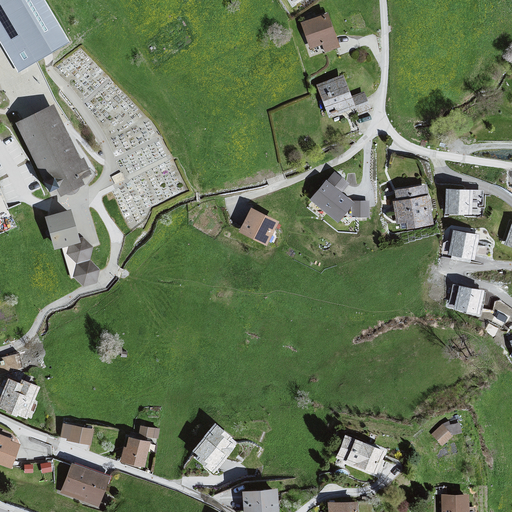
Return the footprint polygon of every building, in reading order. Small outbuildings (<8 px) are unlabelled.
[(48,0),(0,0),(0,44),(18,76),(76,45),(48,0)] [(331,14),(302,24),(311,50),(324,45),(326,52),(342,47),(331,14)] [(347,67),(319,78),(332,111),(354,103),(356,109),(373,103),(366,86),(356,90),(347,67)] [(55,106),(18,122),(38,167),(51,169),(55,180),(45,184),(49,193),(60,190),(63,196),(88,185),(85,180),(95,174),(87,160),(84,160),(55,106)] [(348,184),(333,171),(310,197),(338,221),(355,202),(342,190),(348,184)] [(428,185),(392,190),(398,231),(434,226),(428,185)] [(483,189),(447,188),(447,213),(482,214),(483,189)] [(281,220),(254,207),(242,233),(268,246),(281,220)] [(74,210),(47,216),(57,249),(61,248),(82,243),(74,210)] [(511,221),(503,242),(511,245),(511,221)] [(477,236),(456,232),(451,257),(473,261),(477,236)] [(82,243),(61,248),(69,283),(75,280),(82,287),(97,280),(100,271),(93,261),(96,250),(86,240),(82,243)] [(22,382),(10,378),(0,404),(0,406),(31,418),(43,385),(24,378),(22,382)] [(216,420),(191,448),(218,472),(243,445),(216,420)] [(443,424),(433,435),(446,446),(457,434),(467,431),(464,423),(454,425),(452,420),(443,424)] [(95,428),(64,423),(61,441),(93,446),(95,428)] [(160,429),(141,425),(138,436),(158,440),(160,429)] [(0,434),(0,463),(16,469),(25,443),(0,434)] [(390,450),(348,435),(339,459),(381,474),(390,450)] [(154,441),(127,436),(121,462),(148,468),(154,441)] [(72,464),(62,492),(101,506),(111,478),(72,464)] [(281,511),(280,489),(245,492),(246,511),(281,511)] [(474,511),(474,493),(443,495),(444,511),(474,511)]
